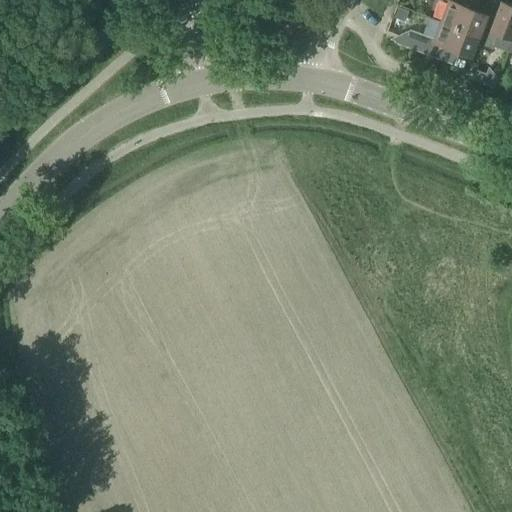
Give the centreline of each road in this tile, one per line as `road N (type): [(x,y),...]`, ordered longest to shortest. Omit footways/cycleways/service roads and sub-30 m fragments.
road 1 (secondary): [(205,80),(95,126),(0,217)]
road 2 (secondary): [(511,150),(310,79)]
